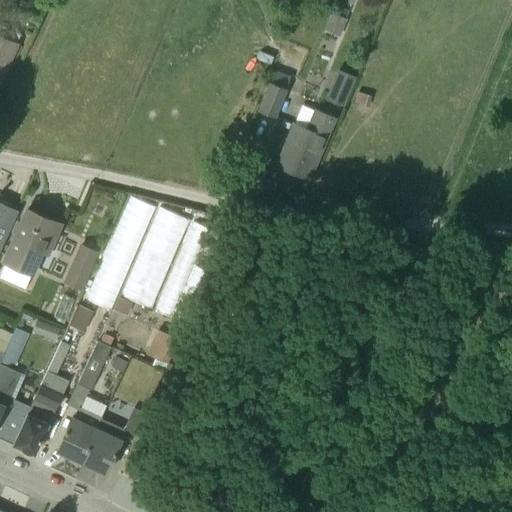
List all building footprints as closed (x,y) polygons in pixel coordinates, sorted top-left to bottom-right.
[(28,0),(27,3),(20,0),(14,15),(35,24),(41,9),(44,0),(28,0)] [(345,19),(331,13),(323,31),(338,37),(345,19)] [(0,80),(16,45),(0,37),(0,80)] [(355,76),(337,69),(324,99),(342,107),(355,76)] [(275,117),(286,91),(270,84),(259,110),(275,117)] [(309,180),(335,119),(315,110),(307,129),(293,124),(276,166),(309,180)] [(0,252),(18,211),(0,202),(0,252)] [(162,205),(129,296),(157,306),(190,215),(162,205)] [(31,275),(55,222),(27,209),(4,262),(31,275)] [(80,289),(97,252),(82,245),(65,282),(80,289)] [(131,303),(117,297),(112,308),(125,315),(131,303)] [(75,313),(87,319),(91,311),(79,305),(75,313)] [(42,335),(46,323),(37,319),(32,331),(42,335)] [(179,340),(157,329),(146,352),(168,363),(179,340)] [(0,362),(8,345),(0,340),(0,362)] [(59,340),(46,370),(56,374),(69,344),(59,340)] [(81,407),(110,347),(109,346),(99,341),(97,340),(67,404),(78,409),(79,406),(81,407)] [(127,361),(116,356),(111,367),(122,372),(127,361)] [(167,364),(155,358),(152,365),(164,370),(167,364)] [(0,438),(13,445),(23,422),(9,415),(11,411),(5,408),(20,375),(0,365),(0,438)] [(48,424),(55,408),(56,408),(61,395),(39,386),(24,422),(23,422),(13,445),(22,449),(24,452),(28,454),(31,453),(34,455),(48,424)] [(82,462),(102,418),(81,407),(79,406),(78,409),(73,418),(72,418),(57,450),(82,462)] [(136,436),(146,413),(134,408),(124,430),(136,436)] [(107,473),(122,441),(112,436),(118,425),(102,418),(82,462),(107,473)]
